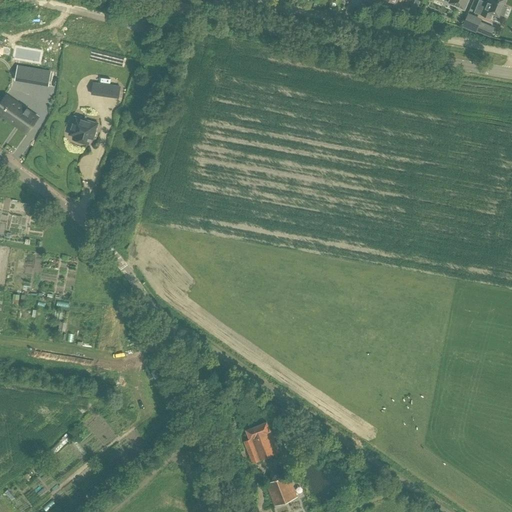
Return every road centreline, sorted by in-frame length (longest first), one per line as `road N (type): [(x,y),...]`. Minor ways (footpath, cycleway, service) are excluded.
road 1 (secondary): [(511,71),(144,0)]
road 2 (unclassified): [(440,511),(187,335),(165,335)]
road 3 (unclassified): [(158,323),(115,258),(70,210),(0,161)]
road 4 (unclassified): [(230,511),(165,335)]
road 5 (unclassified): [(0,343),(113,358),(158,323)]
